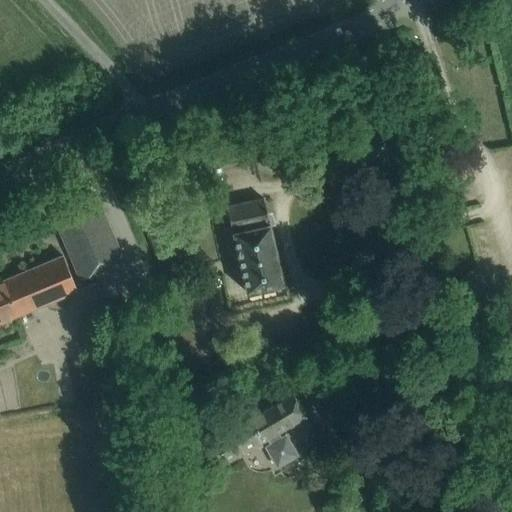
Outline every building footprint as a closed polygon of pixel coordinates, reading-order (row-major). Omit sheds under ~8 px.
[(96,194),(51,213),(79,279),(123,260),(96,194)] [(230,226),(222,227),(228,255),(236,253),(245,292),(281,283),(263,198),(226,206),(230,226)] [(62,255),(0,281),(0,321),(76,290),(62,255)] [(198,300),(173,303),(179,362),(200,360),(198,332),(201,332),(198,300)] [(102,319),(90,327),(103,350),(116,342),(102,319)] [(264,446),(276,467),(297,455),(287,438),(310,425),(292,393),(213,439),(226,462),(267,439),(269,443),(264,446)] [(411,413),(396,424),(410,443),(425,433),(411,413)]
